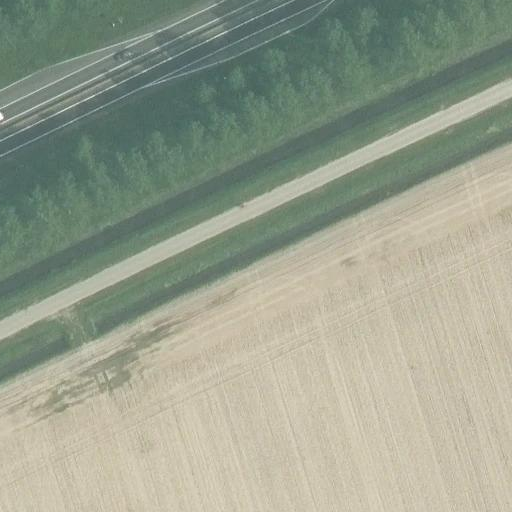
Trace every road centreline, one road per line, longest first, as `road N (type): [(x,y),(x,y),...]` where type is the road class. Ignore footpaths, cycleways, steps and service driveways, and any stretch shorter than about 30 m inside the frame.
road 1 (unclassified): [(0,332),(511,89)]
road 2 (trunk): [(0,148),(306,0)]
road 3 (trunk): [(236,0),(0,114)]
